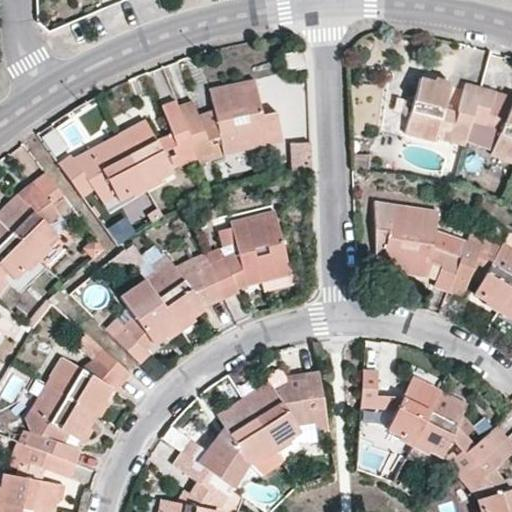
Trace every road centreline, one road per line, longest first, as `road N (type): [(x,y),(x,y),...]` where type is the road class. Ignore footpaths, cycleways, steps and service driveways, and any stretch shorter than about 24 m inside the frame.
road 1 (residential): [(339,317),(260,336),(187,387),(132,453),(110,511)]
road 2 (residential): [(323,3),(339,317)]
road 3 (residential): [(41,98),(186,32),(323,3)]
road 4 (residential): [(323,3),(412,5),(511,25)]
road 5 (residential): [(511,384),(444,335),(339,317)]
